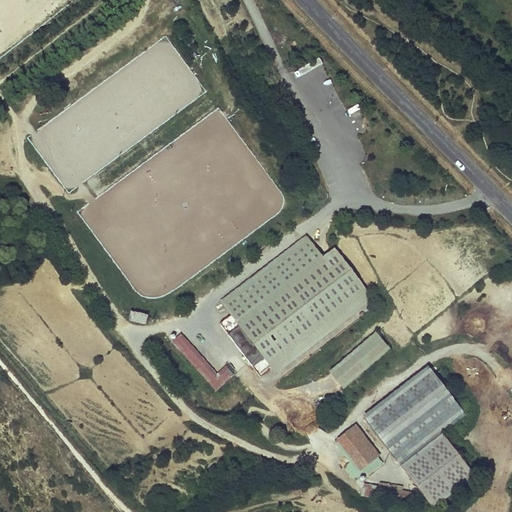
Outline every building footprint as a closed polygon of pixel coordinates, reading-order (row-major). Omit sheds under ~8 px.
[(304,237),(220,302),(230,314),(219,324),(258,375),(270,367),(275,374),(373,300),(334,248),(321,258),(304,237)] [(144,325),(147,316),(130,312),(128,322),(144,325)] [(329,370),(343,387),(390,348),(375,330),(329,370)] [(180,333),(171,341),(215,390),(233,374),(225,365),(216,373),(180,333)] [(354,426),(350,429),(372,460),(376,457),(354,426)] [(312,443),(324,437),(319,428),(307,433),(312,443)] [(372,460),(350,429),(338,438),(334,441),(350,461),(343,466),(353,480),(359,475),(364,476),(381,463),(376,457),(372,460)] [(400,465),(433,507),(474,476),(441,434),(400,465)] [(402,487),(379,482),(378,486),(401,491),(402,487)] [(378,486),(367,484),(364,495),(415,505),(417,494),(401,491),(378,486)]
